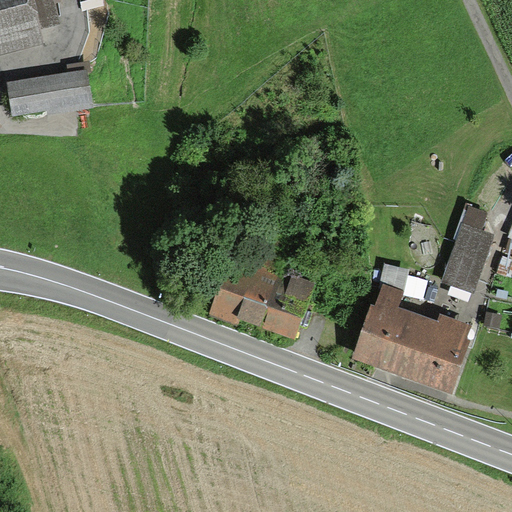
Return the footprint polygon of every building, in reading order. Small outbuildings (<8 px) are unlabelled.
[(0,0),(0,46),(36,37),(25,0),(0,0)] [(86,69),(8,86),(17,126),(95,109),(86,69)] [(443,285),(469,294),(488,242),(477,238),(484,220),(468,214),(443,285)] [(511,250),(511,245),(505,243),(501,254),(509,257),(511,250)] [(212,304),(292,334),(308,293),(228,262),(212,304)] [(356,355),(444,389),(465,334),(392,305),(400,285),(385,280),(356,355)]
